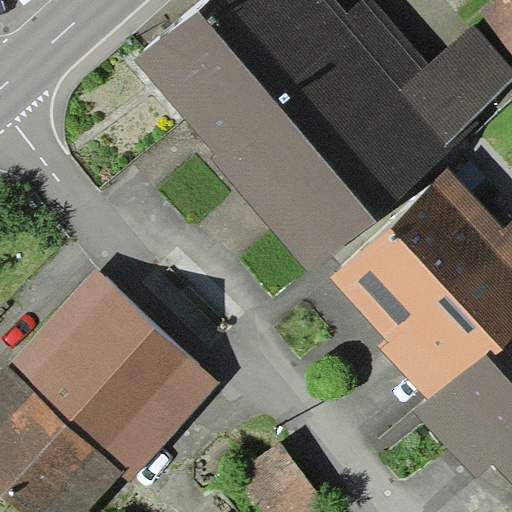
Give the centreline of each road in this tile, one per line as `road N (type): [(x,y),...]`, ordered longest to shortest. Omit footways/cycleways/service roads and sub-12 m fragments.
road 1 (residential): [(0,113),(145,278),(310,424),(391,511)]
road 2 (tertiary): [(0,90),(99,0)]
